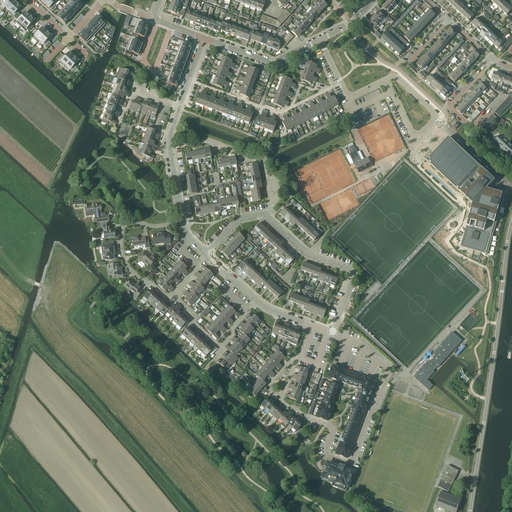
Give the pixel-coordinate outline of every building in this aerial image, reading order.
[(12,0),(5,8),(9,11),(17,4),(12,0)] [(50,0),(46,5),(49,8),(56,0),(50,0)] [(70,0),(70,1),(79,9),(82,5),(76,0),(70,0)] [(256,9),(259,1),(255,0),(252,0),(250,7),(256,9)] [(316,5),(322,11),(327,6),(321,0),(318,3),(315,0),(314,0),(313,2),(316,5)] [(389,0),(387,3),(393,9),(397,4),(398,5),(400,3),(396,0),(393,0),(393,1),(392,0),(389,0)] [(456,9),(461,4),(457,0),(456,0),(451,5),(456,9)] [(67,4),(76,13),(79,9),(70,1),(67,4)] [(259,1),(256,9),(261,11),(264,3),(259,1)] [(503,11),(508,6),(503,1),(498,7),(503,11)] [(389,13),(393,9),(387,3),(382,7),(385,10),(383,12),(388,17),(390,14),(389,13)] [(17,4),(9,11),(8,13),(12,16),(14,15),(21,7),(17,4)] [(63,8),(72,16),(76,13),(67,4),(63,8)] [(460,13),(465,8),(461,4),(456,9),(460,13)] [(176,14),(178,8),(170,5),(168,10),(176,14)] [(318,15),(322,11),(316,5),(314,7),(312,5),(309,7),(312,9),(318,15)] [(511,9),(508,6),(503,11),(507,15),(511,9)] [(72,16),(63,8),(60,12),(69,20),(72,16)] [(465,17),(470,12),(465,8),(460,13),(465,17)] [(314,19),(318,15),(312,9),(308,14),(314,19)] [(379,12),(374,16),(380,22),(384,18),(385,19),(388,17),(383,12),(381,10),(379,12)] [(426,14),(432,19),(436,15),(430,10),(426,14)] [(190,21),(193,14),(187,11),(184,19),(190,21)] [(190,21),(196,23),(200,13),(194,11),(193,14),(190,21)] [(16,23),(20,27),(30,16),(25,12),(21,16),(19,15),(15,19),(17,21),(18,21),(17,22),(16,23)] [(69,20),(60,12),(56,16),(65,24),(69,20)] [(470,22),(475,17),(474,16),(470,12),(465,17),(470,22)] [(206,15),(200,13),(196,23),(201,26),(204,18),(205,18),(206,15)] [(304,18),(310,24),(314,19),(308,14),(305,17),(303,15),(302,17),(304,18)] [(427,24),(432,19),(426,14),(422,19),(427,24)] [(35,21),(30,16),(20,27),(25,31),(26,30),(26,29),(27,29),(28,31),(33,27),(31,25),(35,21)] [(96,16),(92,20),(101,28),(105,24),(96,16)] [(204,18),(201,26),(207,28),(210,20),(211,17),(209,16),(208,19),(205,18),(204,18)] [(370,25),(375,30),(377,31),(383,24),(380,22),(374,16),(370,21),(373,23),(370,25)] [(476,19),(471,23),(472,24),(476,28),(483,21),(479,17),(477,19),(476,19)] [(306,28),(310,24),(304,18),(300,23),(306,28)] [(137,23),(135,28),(146,32),(149,27),(143,24),(144,21),(138,19),(137,23)] [(423,28),(427,24),(422,19),(418,23),(423,28)] [(98,33),(101,28),(92,20),(89,24),(98,33)] [(216,22),(210,20),(207,28),(213,30),(216,22)] [(216,22),(213,30),(218,32),(219,30),(222,22),(216,20),(216,22)] [(293,25),(295,27),(302,33),(306,28),(300,23),(299,23),(297,21),(293,25)] [(483,21),(476,28),(481,32),(488,25),(483,21)] [(219,30),(225,32),(228,25),(222,22),(219,30)] [(419,33),(423,28),(418,23),(413,28),(419,33)] [(98,33),(89,24),(85,28),(94,37),(98,33)] [(231,34),(234,27),(228,25),(225,32),(231,34)] [(488,25),(481,32),(485,36),(490,31),(492,29),(488,25)] [(236,37),(239,29),(234,27),(231,34),(236,37)] [(297,37),(302,33),(295,27),(291,32),(297,37)] [(37,42),(39,41),(47,32),(42,28),(38,32),(36,30),(32,35),(35,37),(33,39),(37,42)] [(85,28),(81,33),(90,41),(94,37),(85,28)] [(133,33),(131,36),(137,39),(139,36),(144,38),(146,32),(135,28),(133,33)] [(415,38),(419,33),(413,28),(409,32),(415,38)] [(450,28),(446,33),(451,38),(457,32),(454,29),(452,30),(450,28)] [(242,39),(245,31),(246,29),(243,29),(243,30),(239,29),(236,37),(242,39)] [(287,35),(291,39),(294,37),(287,30),(284,33),(287,35)] [(245,31),(242,39),(248,41),(248,39),(251,33),(245,31)] [(251,33),(248,39),(254,41),(257,33),(251,31),(251,33)] [(490,40),(495,35),(490,31),(485,36),(490,40)] [(51,36),(47,32),(39,41),(45,47),(49,42),(47,41),(51,36)] [(265,45),(268,37),(269,35),(264,32),(263,35),(260,43),(265,45)] [(410,42),(415,38),(409,32),(405,37),(410,42)] [(90,41),(81,33),(78,36),(87,44),(90,41)] [(260,43),(263,35),(257,33),(254,41),(260,43)] [(281,42),(283,40),(285,37),(287,35),(284,33),(282,35),(283,35),(277,41),(274,40),(271,47),(277,50),(278,47),(283,48),(285,46),(281,42)] [(386,42),(391,37),(387,33),(381,38),(386,42)] [(447,43),(451,38),(446,33),(442,37),(447,43)] [(268,37),(265,45),(271,47),(274,40),(276,36),(273,35),(272,39),(268,37)] [(494,44),(499,39),(495,35),(490,40),(494,44)] [(130,40),(128,45),(140,49),(142,44),(136,42),(137,39),(131,36),(130,40)] [(390,46),(396,41),(391,37),(386,42),(390,46)] [(443,47),(447,43),(442,37),(437,42),(443,47)] [(498,49),(498,48),(501,51),(505,48),(502,45),(504,43),(503,43),(499,39),(494,44),(498,49)] [(395,51),(400,45),(396,41),(390,46),(395,51)] [(181,42),(179,47),(190,51),(192,46),(181,42)] [(439,52),(443,47),(437,42),(433,46),(439,52)] [(126,50),(125,54),(131,56),(132,53),(138,55),(140,49),(128,45),(126,50)] [(400,45),(395,51),(400,55),(405,50),(400,45)] [(435,56),(439,52),(433,46),(429,51),(435,56)] [(179,47),(177,52),(188,56),(190,51),(179,47)] [(430,61),(435,56),(429,51),(425,55),(430,61)] [(470,52),(468,54),(470,55),(476,60),(480,56),(475,51),(472,53),(470,52)] [(177,52),(175,57),(186,61),(188,56),(177,52)] [(60,63),(64,67),(74,57),(69,53),(65,57),(63,55),(59,59),(61,62),(60,63)] [(426,65),(430,61),(425,55),(421,60),(426,65)] [(471,65),(476,60),(470,55),(466,60),(471,65)] [(79,61),(74,57),(64,67),(69,72),(70,70),(72,72),(77,68),(75,66),(79,61)] [(175,57),(173,62),(184,66),(186,61),(175,57)] [(221,62),(235,67),(235,65),(231,63),(232,61),(223,57),(221,62)] [(424,78),(426,75),(423,72),(425,71),(423,69),(426,65),(421,60),(416,64),(419,67),(418,68),(421,71),(419,73),(424,78)] [(462,64),(467,69),(471,65),(466,60),(464,62),(463,61),(461,63),(462,64)] [(304,71),(314,75),(315,73),(319,74),(320,70),(316,68),(317,66),(314,65),(315,63),(309,61),(309,62),(308,62),(304,71)] [(172,67),(171,67),(182,71),(184,66),(173,62),(173,63),(176,63),(174,68),(172,67)] [(463,73),(467,69),(462,64),(458,69),(463,73)] [(171,67),(170,72),(180,76),(182,71),(171,67)] [(228,72),(229,70),(219,67),(218,71),(231,76),(232,74),(228,72)] [(243,70),(257,76),(259,71),(249,67),(248,70),(244,68),(243,70)] [(117,73),(119,74),(128,77),(129,74),(134,76),(135,74),(121,69),(120,69),(119,69),(117,73)] [(459,78),(463,73),(458,69),(454,73),(459,78)] [(255,80),(257,76),(243,70),(242,73),(247,74),(246,76),(255,80)] [(230,78),(231,76),(218,71),(216,76),(225,79),(226,77),(230,78)] [(313,77),(314,75),(304,71),(301,80),(302,81),(301,83),(306,85),(307,83),(310,84),(311,82),(315,83),(317,79),(313,77)] [(170,72),(168,78),(178,82),(180,76),(170,72)] [(498,81),(500,74),(494,72),(492,79),(498,81)] [(455,82),(459,78),(454,73),(450,78),(455,82)] [(127,80),(128,77),(119,74),(117,79),(131,84),(132,82),(127,80)] [(503,83),(506,76),(500,74),(498,81),(501,82),(499,85),(502,86),(503,83)] [(431,84),(436,79),(431,75),(427,80),(431,84)] [(214,80),(228,85),(229,83),(224,81),(225,79),(216,76),(214,80)] [(253,84),(255,80),(246,76),(245,79),(241,77),(240,79),(253,84)] [(503,83),(506,84),(505,88),(507,89),(509,85),(511,79),(506,76),(503,83)] [(281,82),(295,87),(295,85),(291,83),(292,81),(283,77),(281,82)] [(436,79),(431,84),(436,88),(440,83),(442,81),(437,77),(436,79)] [(168,78),(166,83),(167,83),(166,86),(172,88),(173,85),(176,87),(178,82),(168,78)] [(125,88),(125,87),(126,85),(130,86),(131,84),(117,79),(115,84),(118,85),(125,88)] [(252,89),(253,84),(240,79),(239,82),(243,83),(242,86),(252,89)] [(227,87),(228,86),(228,85),(214,80),(212,85),(222,88),(223,86),(227,87)] [(440,92),(445,87),(440,83),(436,88),(440,92)] [(477,88),(482,93),(484,91),(486,92),(488,90),(481,83),(477,88)] [(127,88),(125,87),(125,88),(118,85),(116,90),(129,95),(130,92),(126,91),(127,88)] [(250,94),(252,89),(242,86),(241,88),(237,86),(236,88),(250,94)] [(288,92),(289,90),(279,86),(278,91),(291,96),(292,94),(288,92)] [(440,92),(444,96),(447,98),(449,96),(447,94),(449,91),(445,87),(440,92)] [(248,98),(250,94),(236,88),(236,91),(240,92),(239,95),(248,98)] [(478,97),(482,93),(477,88),(473,92),(478,97)] [(128,97),(129,95),(116,90),(114,95),(121,98),(123,99),(124,96),(128,97)] [(200,105),(205,91),(203,90),(201,94),(198,93),(195,103),(200,105)] [(290,98),(291,96),(278,91),(276,95),(286,99),(286,97),(290,98)] [(474,102),(478,97),(473,92),(471,94),(470,93),(468,95),(469,97),(474,102)] [(114,95),(112,94),(110,99),(123,104),(124,102),(120,100),(121,98),(114,95)] [(209,108),(214,94),(212,94),(210,98),(208,97),(204,106),(209,108)] [(327,95),(334,108),(338,106),(334,97),(331,98),(329,94),(327,95)] [(285,101),(286,99),(276,95),(274,100),(288,105),(289,103),(285,101)] [(330,110),(334,108),(327,95),(325,96),(327,100),(325,101),(330,110)] [(218,112),(223,98),(220,97),(219,101),(217,100),(213,110),(218,112)] [(470,106),(474,102),(469,97),(467,98),(466,98),(464,100),(465,101),(464,101),(470,106)] [(330,110),(325,101),(323,102),(321,98),(319,99),(325,112),(330,110)] [(110,99),(108,105),(117,108),(118,105),(122,107),(123,104),(110,99)] [(321,114),(325,112),(319,99),(317,100),(319,104),(316,105),(321,114)] [(227,115),(232,101),(230,100),(228,105),(226,104),(222,113),(227,115)] [(287,107),(288,105),(274,100),(273,104),(266,102),(265,105),(275,109),(276,106),(282,108),(283,106),(287,107)] [(134,112),(137,103),(132,101),(128,110),(134,112)] [(460,106),(466,110),(470,106),(464,101),(463,103),(462,102),(460,104),(460,106)] [(139,114),(143,102),(142,105),(137,103),(134,112),(139,114)] [(144,113),(148,104),(143,102),(139,114),(140,111),(144,113)] [(321,114),(316,105),(314,106),(312,102),(310,104),(317,117),(321,114)] [(150,115),(153,106),(148,104),(144,113),(150,115)] [(236,118),(241,105),(239,104),(237,108),(234,107),(231,117),(236,118)] [(312,119),(317,117),(310,104),(308,105),(310,109),(308,110),(312,119)] [(116,111),(117,108),(108,105),(106,110),(119,115),(120,112),(116,111)] [(153,106),(150,115),(155,117),(158,108),(153,106)] [(461,115),(466,110),(460,106),(456,110),(461,115)] [(244,122),(250,108),(247,107),(246,111),(244,110),(240,120),(244,122)] [(312,119),(308,110),(306,111),(304,107),(301,108),(308,121),(312,119)] [(250,108),(244,122),(249,123),(253,114),(251,113),(252,109),(250,108)] [(304,123),(308,121),(301,108),(299,109),(302,113),(299,114),(304,123)] [(118,117),(119,115),(106,110),(104,115),(113,118),(114,115),(118,117)] [(304,123),(299,114),(297,115),(295,111),(293,112),(299,125),(304,123)] [(295,127),(299,125),(293,112),(291,113),(293,117),(291,118),(295,127)] [(259,127),(265,113),(263,113),(262,113),(261,117),(258,116),(255,126),(259,127)] [(264,129),(267,119),(265,119),(267,114),(265,114),(265,113),(259,127),(264,129)] [(102,120),(113,124),(116,125),(116,122),(112,121),(113,118),(104,115),(102,120)] [(268,131),(274,117),(271,116),(270,120),(267,119),(264,129),(268,131)] [(295,127),(291,118),(288,119),(287,116),(284,117),(291,130),(295,127)] [(274,117),(268,131),(273,132),(277,123),(274,122),(276,118),(274,117)] [(286,132),(291,130),(284,117),(282,118),(284,122),(282,123),(286,132)] [(146,133),(159,138),(160,136),(156,134),(156,131),(148,128),(146,133)] [(153,142),(153,141),(154,139),(158,140),(159,138),(146,133),(144,139),(146,139),(153,142)] [(485,134),(481,139),(486,143),(490,139),(485,134)] [(511,158),(511,144),(501,135),(494,142),(511,158)] [(449,137),(427,161),(473,204),(461,247),(487,254),(505,194),(490,190),(489,187),(495,181),(449,137)] [(155,142),(153,141),(153,142),(146,139),(144,144),(157,149),(158,147),(154,145),(155,142)] [(352,143),(347,145),(348,148),(349,147),(350,150),(349,151),(360,173),(366,170),(371,167),(367,158),(364,159),(361,161),(355,148),(352,143)] [(144,144),(142,149),(151,152),(152,150),(156,151),(157,149),(144,144)] [(150,155),(151,152),(142,149),(140,154),(153,159),(154,157),(150,155)] [(219,201),(219,204),(220,209),(226,208),(225,199),(225,196),(218,197),(219,201)] [(96,204),(85,206),(86,213),(87,216),(93,215),(95,215),(95,218),(96,222),(98,222),(109,221),(108,216),(105,216),(104,213),(102,213),(101,206),(99,206),(99,204),(96,205),(96,204)] [(279,214),(284,218),(289,212),(289,213),(292,210),(290,208),(288,211),(284,208),(279,214)] [(292,216),(289,213),(289,212),(284,218),(288,223),(294,217),(297,214),(295,213),(292,216)] [(294,217),(288,223),(293,227),(295,224),(301,218),(299,216),(297,219),(294,217)] [(301,218),(295,224),(300,228),(305,222),(306,223),(308,220),(311,218),(309,216),(307,219),(304,221),(301,218)] [(108,221),(98,223),(98,226),(102,226),(104,239),(115,237),(114,229),(111,230),(110,224),(108,224),(108,221)] [(313,224),(314,223),(312,221),(311,223),(309,225),(306,223),(305,222),(300,228),(304,233),(310,226),(310,227),(313,224)] [(253,234),(254,233),(257,236),(258,234),(259,234),(264,228),(260,223),(254,230),(254,229),(251,232),(253,234)] [(313,230),(310,227),(310,226),(304,233),(309,237),(314,231),(315,231),(317,228),(316,227),(313,230)] [(263,238),(269,232),(264,228),(259,234),(258,234),(257,236),(256,236),(257,238),(260,235),(263,238)] [(318,234),(315,231),(314,231),(309,237),(313,241),(319,235),(322,232),(320,231),(318,234)] [(268,242),(273,236),(269,232),(263,238),(260,240),(262,242),(265,239),(268,242)] [(163,236),(163,233),(152,234),(154,243),(164,242),(164,244),(170,243),(169,235),(163,236)] [(243,247),(244,245),(241,243),(245,239),(238,234),(234,239),(240,244),(240,245),(243,247)] [(132,247),(145,245),(145,249),(149,248),(148,241),(145,241),(145,238),(138,239),(138,236),(131,237),(132,247)] [(272,246),(278,240),(273,236),(268,242),(265,245),(267,246),(269,243),(272,246)] [(238,252),(240,250),(237,248),(240,245),(240,244),(234,239),(230,243),(236,249),(238,252)] [(280,247),(283,244),(278,240),(272,246),(269,249),(271,250),(274,248),(276,250),(277,250),(280,247)] [(103,245),(101,245),(103,254),(103,260),(109,259),(109,260),(116,259),(115,252),(115,253),(113,244),(112,241),(103,242),(103,245)] [(234,256),(236,255),(233,252),(236,249),(230,243),(226,248),(232,253),(232,254),(234,256)] [(285,251),(280,247),(277,250),(276,250),(272,255),(273,257),(276,254),(279,257),(285,251)] [(230,261),(232,259),(229,257),(232,254),(232,253),(226,248),(222,253),(228,258),(227,259),(230,261)] [(284,261),(289,255),(285,251),(279,257),(276,260),(278,261),(280,258),(283,261),(284,261)] [(144,252),(137,254),(139,262),(142,261),(147,266),(150,264),(151,265),(156,260),(154,258),(155,256),(150,252),(149,253),(147,255),(144,252)] [(289,266),(294,260),(289,255),(284,261),(283,261),(281,264),(282,265),(285,262),(289,266)] [(176,265),(186,275),(188,273),(185,270),(187,267),(180,261),(176,265)] [(247,265),(244,262),(244,261),(238,267),(243,272),(248,266),(249,266),(251,263),(250,262),(247,265)] [(306,272),(309,265),(303,262),(300,270),(299,274),(301,274),(302,271),(306,272)] [(119,269),(118,263),(107,265),(108,271),(111,271),(112,277),(119,276),(120,279),(126,278),(126,275),(123,275),(122,269),(119,269)] [(185,276),(186,275),(176,265),(173,269),(180,276),(182,273),(185,276)] [(312,274),(315,267),(309,265),(306,272),(304,276),(307,277),(308,273),(312,274)] [(202,273),(209,279),(213,275),(203,266),(201,268),(204,271),(202,273)] [(248,266),(243,272),(248,276),(253,270),(256,267),(254,266),(251,269),(249,266),(248,266)] [(319,273),(320,273),(321,269),(315,267),(312,274),(310,278),(312,279),(314,275),(318,277),(319,273)] [(178,278),(180,276),(173,269),(169,273),(179,283),(181,281),(178,278)] [(256,273),(253,270),(248,276),(252,280),(257,274),(258,275),(260,272),(259,270),(256,273)] [(209,279),(202,273),(200,275),(197,272),(195,274),(206,283),(209,279)] [(178,284),(179,283),(169,273),(165,277),(172,284),(174,281),(178,284)] [(323,282),(326,275),(320,273),(319,273),(318,277),(316,280),(315,283),(317,284),(319,281),(322,282),(323,282)] [(202,287),(206,283),(195,274),(194,276),(197,279),(195,281),(204,289),(204,288),(202,287)] [(257,274),(252,280),(257,284),(262,278),(262,279),(265,276),(263,274),(261,277),(258,275),(257,274)] [(326,275),(323,282),(322,282),(321,286),(323,286),(324,283),(328,284),(329,285),(331,277),(326,275)] [(171,286),(172,284),(165,277),(162,281),(172,291),(174,289),(171,286)] [(331,277),(329,285),(328,284),(327,288),(329,289),(330,285),(335,287),(337,279),(331,277)] [(266,282),(269,280),(267,278),(265,281),(262,279),(262,278),(257,284),(261,288),(264,286),(266,282)] [(136,299),(142,292),(139,289),(141,288),(138,286),(139,285),(139,284),(138,284),(138,283),(137,283),(136,283),(135,285),(131,281),(130,282),(128,280),(123,285),(128,289),(129,288),(135,293),(133,296),(136,299)] [(272,283),(269,280),(266,282),(264,286),(268,290),(274,284),(276,282),(275,280),(272,283)] [(171,292),(172,291),(162,281),(158,285),(165,292),(167,289),(171,292)] [(200,293),(204,289),(195,281),(197,283),(195,284),(191,281),(190,283),(200,293)] [(197,297),(200,293),(190,283),(188,285),(191,288),(189,290),(198,298),(197,297)] [(277,287),(274,284),(268,290),(273,294),(278,288),(279,289),(281,286),(280,284),(277,287)] [(281,291),(279,289),(278,288),(273,294),(277,298),(283,292),(283,293),(286,290),(284,288),(281,291)] [(147,301),(157,291),(155,289),(152,293),(149,290),(143,297),(142,299),(146,303),(148,301),(147,301)] [(194,302),(198,298),(189,290),(191,292),(189,294),(186,291),(184,293),(194,302)] [(148,301),(146,303),(150,306),(151,305),(158,298),(156,296),(159,292),(157,291),(147,301),(148,301)] [(289,301),(295,304),(298,296),(300,293),(297,292),(296,295),(292,294),(289,301)] [(191,306),(194,302),(184,293),(183,295),(186,298),(184,300),(191,306)] [(298,296),(295,304),(301,306),(304,298),(305,295),(303,294),(302,297),(298,296)] [(151,305),(155,308),(165,298),(163,296),(160,300),(158,298),(151,305)] [(304,298),(301,306),(306,308),(308,304),(309,300),(310,300),(311,297),(309,296),(308,300),(304,298)] [(165,298),(155,308),(159,312),(166,305),(164,303),(167,300),(165,298)] [(308,304),(306,308),(305,311),(311,314),(314,306),(316,302),(314,302),(312,305),(308,304)] [(166,305),(159,312),(164,316),(167,312),(166,312),(173,305),(171,303),(168,307),(166,305)] [(170,316),(180,305),(178,304),(175,307),(173,305),(166,312),(167,312),(170,316)] [(320,308),(322,305),(320,304),(318,307),(314,306),(311,314),(317,316),(320,308)] [(179,314),(181,312),(179,310),(182,307),(180,305),(170,316),(174,319),(179,314)] [(225,310),(231,315),(233,313),(237,317),(239,315),(228,306),(225,310)] [(326,310),(327,307),(325,306),(324,310),(320,308),(317,316),(323,318),(326,310)] [(229,318),(231,315),(225,310),(221,314),(232,323),(233,321),(229,318)] [(177,325),(186,314),(184,312),(181,316),(179,314),(174,319),(173,321),(177,325)] [(186,314),(177,325),(181,328),(187,321),(185,319),(188,316),(186,314)] [(230,325),(232,323),(221,314),(218,318),(224,323),(226,321),(230,325)] [(250,319),(257,325),(261,321),(254,315),(250,319)] [(222,326),(224,323),(218,318),(214,322),(224,331),(226,329),(222,326)] [(254,329),(257,325),(250,319),(247,323),(254,329)] [(277,335),(280,326),(278,325),(279,320),(277,320),(272,333),(277,335)] [(223,333),(224,331),(214,322),(210,326),(217,331),(218,329),(223,333)] [(254,329),(247,323),(245,325),(241,322),(240,324),(250,333),(254,329)] [(282,336),(287,323),(284,323),(283,327),(280,326),(277,335),(282,336)] [(287,323),(282,336),(283,337),(282,340),(286,341),(290,329),(288,328),(289,324),(287,323)] [(186,339),(192,332),(190,330),(193,326),(191,324),(182,335),(186,339)] [(247,337),(250,333),(240,324),(238,326),(241,329),(239,331),(250,340),(247,337)] [(215,334),(217,331),(210,326),(207,330),(217,339),(219,337),(215,334)] [(290,329),(286,341),(291,343),(292,340),(297,327),(295,326),(293,331),(290,329)] [(292,340),(291,343),(296,345),(301,333),(298,332),(299,328),(297,327),(292,340)] [(190,342),(199,332),(198,330),(194,333),(192,332),(186,339),(190,342)] [(246,344),(250,340),(239,331),(238,333),(241,336),(239,338),(246,344)] [(194,346),(200,339),(198,337),(201,334),(199,332),(190,342),(194,346)] [(423,366),(413,377),(429,391),(433,386),(427,380),(435,372),(433,370),(439,366),(443,362),(451,353),(462,341),(452,332),(450,335),(448,337),(447,338),(444,342),(443,343),(433,354),(436,356),(436,357),(434,359),(434,358),(423,366)] [(198,349),(207,339),(206,337),(202,341),(200,339),(194,346),(198,349)] [(246,344),(239,338),(237,340),(234,337),(232,339),(243,348),(246,344)] [(202,353),(208,346),(206,344),(209,341),(207,339),(198,349),(202,353)] [(239,352),(243,348),(232,339),(231,341),(234,344),(232,346),(239,352)] [(215,347),(215,346),(213,345),(210,348),(208,346),(202,353),(206,357),(210,352),(212,355),(218,349),(215,347)] [(239,352),(232,346),(230,348),(227,345),(225,347),(238,359),(235,356),(239,352)] [(234,363),(238,359),(225,347),(231,353),(227,357),(234,363)] [(274,355),(281,361),(283,359),(286,362),(288,360),(277,351),(274,355)] [(279,363),(281,361),(274,355),(270,359),(280,368),(282,366),(279,363)] [(230,367),(234,363),(227,357),(224,361),(230,367)] [(279,370),(280,368),(270,359),(266,363),(274,369),(276,367),(279,370)] [(227,371),(230,367),(224,361),(220,364),(227,371)] [(272,371),(274,369),(266,363),(263,367),(273,376),(275,374),(272,371)] [(299,370),(298,373),(309,377),(311,371),(296,366),(295,368),(299,370)] [(358,393),(369,397),(372,390),(373,390),(374,385),(375,382),(372,381),(372,380),(367,378),(367,379),(361,377),(362,376),(346,370),(346,371),(340,369),(341,369),(336,367),(332,366),(331,369),(329,374),(328,377),(331,379),(336,381),(336,380),(339,382),(340,380),(342,381),(342,383),(357,388),(358,386),(359,387),(358,388),(359,389),(358,393)] [(271,378),(273,376),(263,367),(259,371),(266,377),(268,375),(271,378)] [(264,379),(266,377),(259,371),(255,375),(266,384),(268,382),(264,379)] [(309,377),(298,373),(297,375),(293,374),(292,376),(305,381),(307,376),(309,377)] [(262,388),(266,384),(255,375),(259,378),(255,382),(262,388)] [(303,386),(305,381),(292,376),(291,378),(295,380),(294,383),(303,386)] [(259,392),(262,388),(255,382),(251,386),(259,392)] [(302,391),(303,386),(294,383),(293,385),(289,384),(288,386),(302,391)] [(328,388),(336,391),(338,386),(330,383),(328,388)] [(255,396),(259,392),(251,386),(248,390),(255,396)] [(300,396),(302,391),(288,386),(288,389),(292,390),(291,393),(300,396)] [(334,396),(336,391),(328,388),(326,393),(334,396)] [(300,396),(291,393),(290,396),(286,394),(285,397),(300,402),(302,397),(300,396)] [(332,401),(334,396),(326,393),(324,398),(332,401)] [(369,397),(358,393),(355,400),(352,408),(341,440),(340,439),(339,442),(342,442),(341,443),(340,443),(339,446),(338,446),(336,451),(337,451),(336,454),(339,455),(339,456),(343,457),(344,457),(347,458),(348,455),(349,455),(350,450),(352,444),(353,444),(364,413),(365,410),(367,405),(369,397)] [(265,409),(274,399),(272,397),(269,401),(267,399),(261,405),(265,409)] [(331,406),(332,401),(324,398),(322,403),(331,406)] [(269,413),(275,406),(273,404),(276,401),(274,399),(265,409),(269,413)] [(330,409),(331,406),(322,403),(321,406),(320,405),(319,409),(318,409),(317,413),(317,414),(316,417),(319,418),(324,420),(327,421),(328,418),(329,418),(330,413),(331,410),(330,409)] [(273,416),(282,406),(280,404),(277,408),(275,406),(269,413),(273,416)] [(283,413),(281,411),(284,408),(282,406),(273,416),(277,420),(278,419),(278,418),(283,413)] [(282,422),(292,412),(290,410),(287,413),(284,411),(283,413),(278,418),(278,419),(282,422)] [(292,419),(290,417),(293,413),(292,412),(282,422),(283,422),(281,425),(284,428),(286,426),(288,424),(292,419)] [(292,428),(301,417),(299,416),(296,419),(294,417),(292,419),(288,424),(292,428)] [(301,417),(292,428),(296,431),(302,424),(300,422),(303,419),(301,417)] [(338,467),(327,463),(325,468),(323,467),(321,472),(323,473),(321,478),(328,481),(328,482),(333,484),(332,487),(346,491),(353,473),(343,469),(344,467),(339,465),(338,467)] [(441,480),(438,487),(440,488),(449,492),(452,485),(459,470),(448,465),(441,480)] [(451,511),(456,511),(462,499),(441,491),(436,506),(451,511)]
